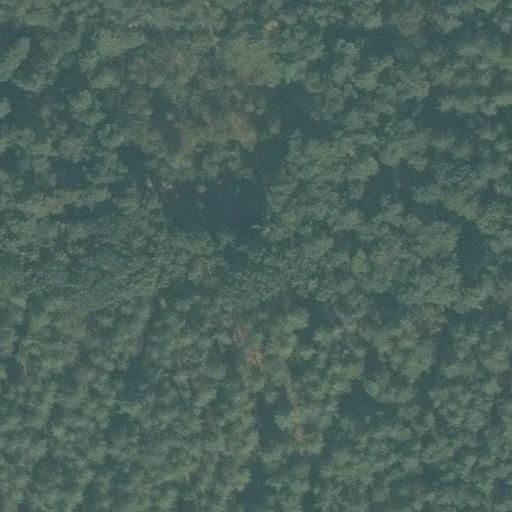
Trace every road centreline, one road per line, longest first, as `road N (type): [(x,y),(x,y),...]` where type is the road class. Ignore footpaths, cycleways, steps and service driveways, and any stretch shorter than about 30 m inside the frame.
road 1 (track): [(511,308),(359,287),(0,283)]
road 2 (track): [(511,27),(0,12)]
